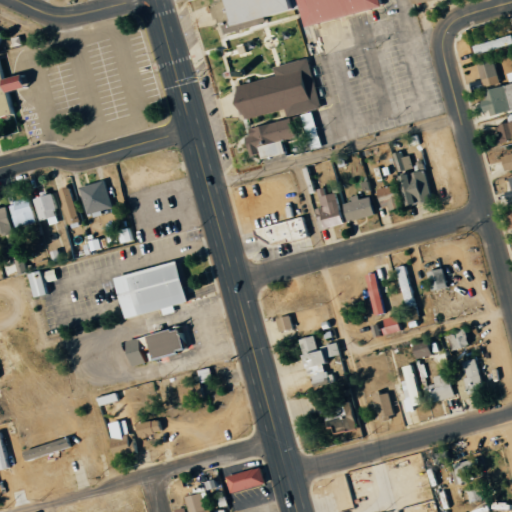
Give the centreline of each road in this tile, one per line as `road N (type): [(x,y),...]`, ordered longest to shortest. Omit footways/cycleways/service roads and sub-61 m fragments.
road 1 (secondary): [(161,0),(299,511)]
road 2 (residential): [(24,511),(281,443)]
road 3 (residential): [(489,214),(238,284)]
road 4 (residential): [(447,61),(511,298)]
road 5 (residential): [(290,476),(511,414)]
road 6 (residential): [(196,129),(79,160),(46,155),(0,168)]
road 7 (residential): [(134,0),(70,15),(18,0)]
